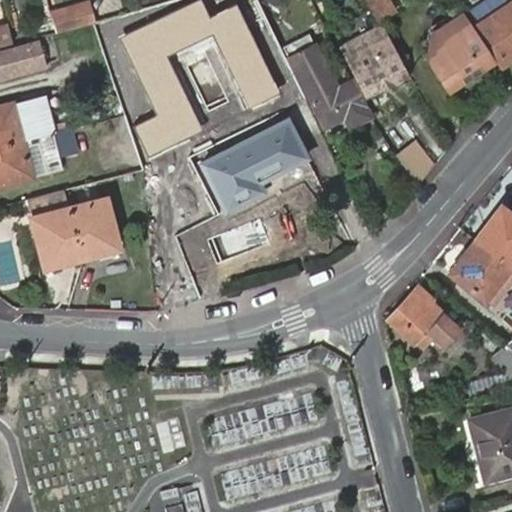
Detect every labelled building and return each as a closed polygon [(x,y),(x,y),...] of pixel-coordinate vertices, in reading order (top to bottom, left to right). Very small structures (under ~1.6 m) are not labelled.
[(93,0),(79,0),(53,7),(59,30),(98,20),(93,0)] [(201,0),(198,0),(122,37),(160,113),(134,126),(149,156),(205,129),(169,54),(212,33),(250,109),(282,94),(237,3),(210,17),(201,0)] [(276,0),(257,0),(271,9),(276,0)] [(365,0),(378,20),(396,10),(390,0),(365,0)] [(482,36),(501,65),(511,57),(511,8),(507,0),(468,0),(463,4),(477,25),(480,24),(486,34),(482,36)] [(495,61),(465,14),(432,34),(438,44),(428,50),(428,58),(432,66),(438,67),(439,75),(449,91),(463,82),(471,84),(480,77),(481,70),(495,61)] [(373,32),(341,49),(347,59),(368,98),(408,77),(379,21),(369,26),(373,32)] [(0,45),(12,42),(6,24),(0,25),(0,45)] [(438,44),(432,34),(428,36),(428,50),(438,44)] [(0,72),(24,65),(26,71),(47,65),(40,41),(0,53),(0,72)] [(370,115),(366,108),(361,98),(351,80),(338,86),(316,43),(290,56),(322,119),(341,109),(351,126),(370,115)] [(0,79),(26,71),(24,65),(0,72),(0,79)] [(352,80),(351,80),(361,98),(362,98),(352,80)] [(0,108),(0,185),(29,178),(21,148),(37,144),(45,174),(61,169),(58,156),(41,98),(0,108)] [(202,163),(225,210),(264,192),(259,182),(306,158),(288,121),(212,158),(202,163)] [(397,156),(419,186),(436,162),(418,139),(397,156)] [(78,257),(77,260),(117,250),(103,200),(66,210),(78,257)] [(511,216),(499,208),(476,239),(508,265),(511,259),(511,216)] [(44,269),(77,260),(78,257),(66,210),(31,219),(44,269)] [(508,265),(476,239),(451,274),(483,297),(508,265)] [(429,329),(437,337),(446,346),(462,329),(432,300),(433,299),(419,285),(388,318),(415,343),(418,340),(426,348),(434,340),(426,333),(429,329)] [(434,340),(437,337),(429,329),(426,333),(434,340)] [(493,356),(511,372),(511,349),(504,343),(493,356)] [(488,480),(511,474),(511,408),(473,419),(488,480)]
